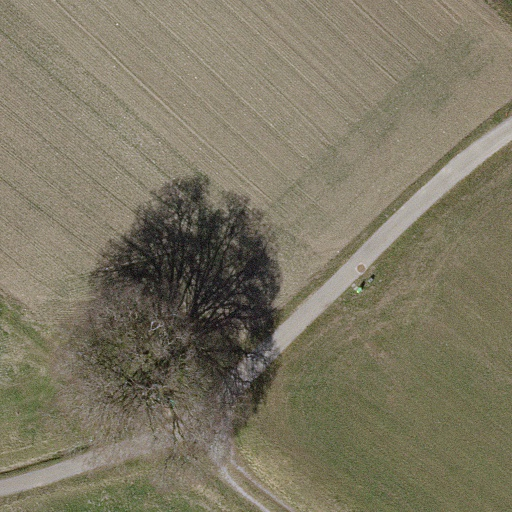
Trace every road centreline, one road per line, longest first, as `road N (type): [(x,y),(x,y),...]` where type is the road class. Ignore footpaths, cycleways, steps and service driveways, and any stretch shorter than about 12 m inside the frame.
road 1 (track): [(0,489),(184,435),(436,188),(511,128)]
road 2 (track): [(281,511),(184,435)]
